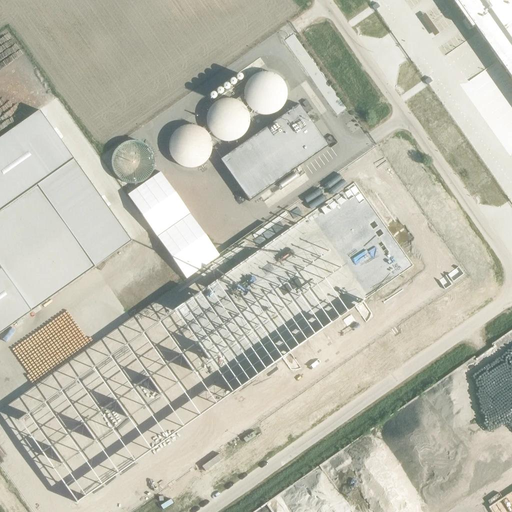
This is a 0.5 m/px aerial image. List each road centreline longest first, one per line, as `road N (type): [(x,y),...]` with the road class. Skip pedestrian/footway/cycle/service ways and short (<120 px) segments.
road 1 (unclassified): [(208,511),(511,289)]
road 2 (unclassified): [(511,269),(326,0)]
